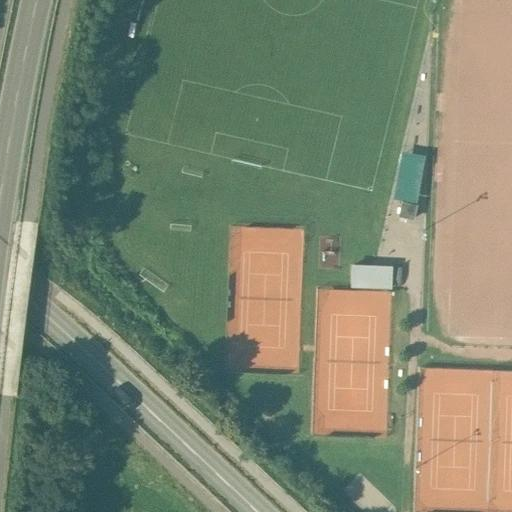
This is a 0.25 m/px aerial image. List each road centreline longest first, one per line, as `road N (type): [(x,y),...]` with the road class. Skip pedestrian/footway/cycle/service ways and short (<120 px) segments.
road 1 (primary): [(257,511),(0,272)]
road 2 (primary): [(0,192),(37,0)]
